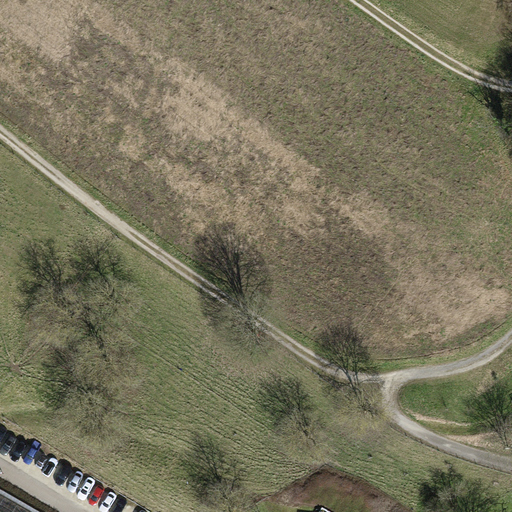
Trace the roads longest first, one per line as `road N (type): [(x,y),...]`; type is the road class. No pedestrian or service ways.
road 1 (track): [(0,130),(326,367),(362,378),(452,368),(511,336)]
road 2 (track): [(367,0),(464,66),(511,83)]
road 3 (track): [(511,465),(402,420),(391,404),(390,378)]
